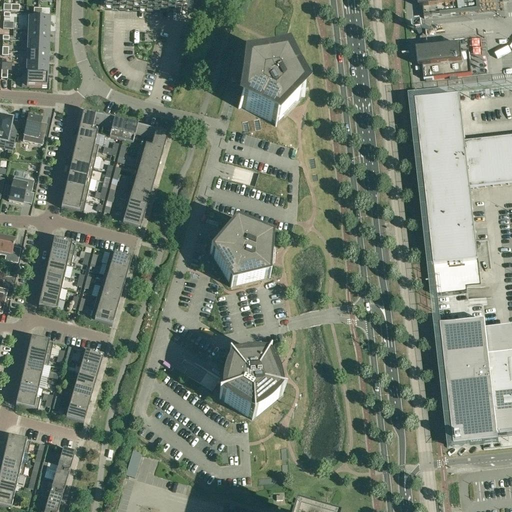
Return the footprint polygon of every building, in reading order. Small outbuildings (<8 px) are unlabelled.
[(103,0),(103,7),(104,7),(181,11),(186,11),(188,11),(191,11),(194,0),(103,0)] [(417,0),(419,9),(423,9),(424,17),(478,11),(476,0),(417,0)] [(26,31),(29,31),(49,31),(49,20),(27,19),(26,31)] [(48,43),(49,31),(29,31),(28,42),(48,43)] [(28,42),(28,53),(48,54),(48,43),(28,42)] [(418,68),(422,68),(424,81),(427,80),(427,83),(432,82),(431,80),(451,78),(451,80),(457,79),(457,77),(472,76),(469,52),(461,53),(461,46),(429,49),(416,51),(418,68)] [(47,66),(48,54),(28,53),(25,53),(25,65),(27,65),(47,66)] [(293,106),(298,100),(301,97),(304,97),(305,96),(301,96),(299,92),(286,67),(284,63),(285,60),(284,60),(283,63),(279,64),(279,63),(251,69),(246,69),(244,67),(243,68),(246,70),(245,74),(244,85),(243,92),(241,103),(241,107),(238,108),(238,109),(241,108),(245,110),(246,110),(270,122),(271,122),(274,124),(275,127),(276,127),(275,124),(278,121),(284,115),(288,110),(293,106)] [(27,76),(47,77),(47,66),(27,65),(27,76)] [(27,76),(22,75),(21,88),(46,89),(47,77),(27,76)] [(416,104),(438,298),(468,295),(468,292),(467,287),(467,283),(481,281),(470,189),(511,184),(511,138),(465,144),(460,99),(416,104)] [(83,113),(79,131),(97,135),(97,134),(91,133),(93,125),(102,127),(105,118),(83,113)] [(0,141),(6,143),(5,150),(12,152),(16,132),(9,131),(11,122),(12,120),(0,117),(0,141)] [(17,129),(25,131),(22,142),(42,147),(45,135),(39,133),(41,124),(42,121),(28,117),(27,122),(19,120),(18,124),(17,129)] [(114,121),(105,118),(102,127),(112,129),(109,139),(121,142),(126,124),(114,121)] [(126,124),(121,142),(133,145),(135,135),(144,138),(147,129),(137,127),(126,124)] [(151,149),(163,153),(168,135),(147,129),(144,138),(153,140),(151,149)] [(76,142),(98,147),(94,146),(97,135),(79,131),(76,142)] [(76,142),(74,153),(96,158),(98,147),(76,142)] [(138,157),(160,164),(163,153),(151,149),(145,148),(142,158),(138,157)] [(71,164),(93,169),(96,158),(74,153),(71,164)] [(160,164),(138,157),(135,168),(156,175),(160,164)] [(71,164),(69,175),(91,180),(93,169),(71,164)] [(153,186),(156,175),(135,168),(135,169),(138,170),(136,180),(132,179),(153,186)] [(66,187),(88,192),(91,180),(69,175),(66,187)] [(14,178),(9,202),(22,206),(25,193),(31,194),(34,182),(14,178)] [(128,190),(150,197),(153,186),(132,179),(128,190)] [(64,198),(85,203),(88,192),(66,187),(64,198)] [(150,197),(128,190),(125,201),(147,208),(150,197)] [(64,198),(61,209),(83,214),(85,203),(64,198)] [(122,212),(144,219),(147,208),(125,201),(122,212)] [(122,212),(119,224),(140,230),(144,219),(122,212)] [(270,258),(270,252),(271,244),(271,240),(273,239),(272,238),(270,239),(267,238),(267,237),(240,227),(236,225),(236,223),(235,224),(235,225),(233,229),(232,229),(214,250),(211,254),(209,254),(209,255),(211,255),(213,258),(228,283),(231,286),(230,288),(231,288),(232,286),(236,286),(263,279),(267,278),(269,279),(270,278),(268,277),(268,273),(269,265),(270,258)] [(15,241),(8,240),(0,238),(0,255),(6,257),(5,261),(17,264),(20,250),(13,249),(15,241)] [(73,257),(76,245),(54,240),(51,252),(73,257)] [(71,264),(73,257),(51,252),(48,263),(70,268),(74,269),(75,265),(71,264)] [(79,258),(83,259),(88,261),(90,255),(81,252),(79,258)] [(110,254),(106,266),(128,272),(131,261),(110,254)] [(70,269),(70,268),(48,263),(46,274),(64,278),(66,268),(70,269)] [(125,283),(128,272),(106,266),(103,277),(125,283)] [(43,285),(61,289),(64,278),(46,274),(43,285)] [(125,283),(103,277),(100,288),(122,294),(125,283)] [(8,286),(12,287),(14,279),(4,278),(4,280),(9,281),(8,286)] [(59,301),(61,289),(43,285),(41,296),(59,301)] [(118,305),(122,294),(100,288),(97,299),(118,305)] [(485,322),(483,305),(469,307),(468,297),(468,295),(438,298),(454,448),(499,443),(498,438),(511,436),(511,349),(488,352),(485,322)] [(56,312),(59,301),(41,296),(38,308),(56,312)] [(115,316),(118,305),(97,299),(94,309),(115,316)] [(115,316),(94,309),(90,321),(112,327),(115,316)] [(31,339),(28,351),(50,356),(53,344),(31,339)] [(50,356),(28,351),(26,362),(48,367),(50,356)] [(103,358),(81,352),(78,363),(100,369),(103,358)] [(256,417),(274,402),(278,399),(281,396),(282,396),(282,395),(281,395),(280,391),(274,376),(272,371),(269,364),(268,360),(267,359),(267,360),(263,360),(234,362),(230,362),(229,362),(228,362),(229,363),(228,367),(222,389),(221,395),(220,399),(219,399),(219,400),(220,400),(224,402),(228,405),(248,417),(252,420),(252,421),(252,420),(256,417)] [(26,362),(23,373),(41,377),(47,378),(48,379),(48,378),(49,373),(51,368),(48,367),(26,362)] [(96,380),(100,369),(78,363),(78,364),(82,365),(79,375),(96,380)] [(23,373),(21,384),(39,388),(44,390),(47,378),(41,377),(23,373)] [(48,378),(52,380),(57,381),(59,375),(49,373),(48,378)] [(93,391),(96,380),(79,375),(75,386),(93,391)] [(21,384),(18,395),(40,400),(36,399),(39,388),(21,384)] [(75,386),(72,397),(90,402),(93,391),(75,386)] [(15,407),(37,412),(40,400),(18,395),(15,407)] [(46,402),(51,403),(53,397),(44,395),(42,401),(46,402)] [(87,413),(90,402),(72,397),(69,408),(65,406),(65,407),(87,413)] [(62,418),(83,425),(87,413),(65,407),(62,418)] [(6,450),(28,455),(30,443),(8,438),(6,450)] [(28,455),(6,450),(3,461),(25,466),(25,465),(21,464),(24,454),(27,455),(28,455)] [(75,455),(62,451),(56,473),(63,475),(64,471),(69,473),(75,455)] [(142,454),(133,451),(125,476),(135,479),(142,454)] [(25,466),(3,461),(0,472),(22,477),(25,466)] [(0,473),(0,483),(16,487),(18,476),(22,477),(0,472),(0,473)] [(50,495),(56,497),(58,493),(63,494),(68,477),(63,475),(56,473),(50,495)] [(16,487),(0,483),(0,495),(13,498),(16,487)] [(0,507),(11,510),(13,498),(0,495),(0,507)] [(57,511),(62,499),(56,497),(50,495),(44,511),(57,511)]
